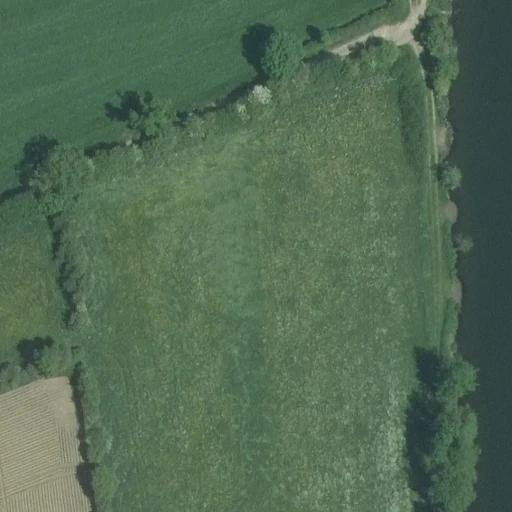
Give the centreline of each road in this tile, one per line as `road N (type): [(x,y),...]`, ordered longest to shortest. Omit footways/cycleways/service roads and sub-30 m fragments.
road 1 (track): [(412,27),(433,121),(440,511)]
road 2 (track): [(0,200),(412,27)]
